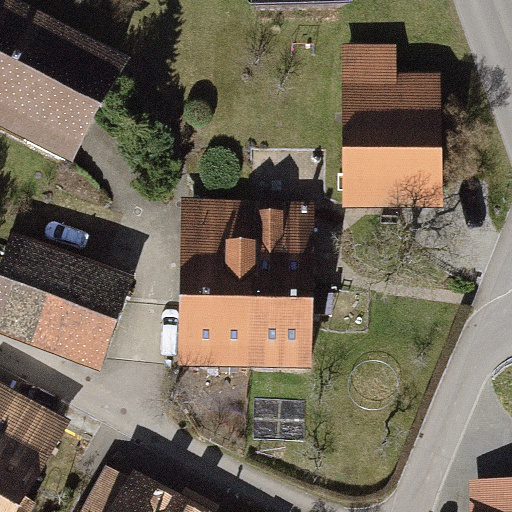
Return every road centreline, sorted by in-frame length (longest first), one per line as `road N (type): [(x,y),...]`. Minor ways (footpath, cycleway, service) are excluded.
road 1 (residential): [(303,511),(0,349)]
road 2 (residential): [(412,511),(467,372),(511,328)]
